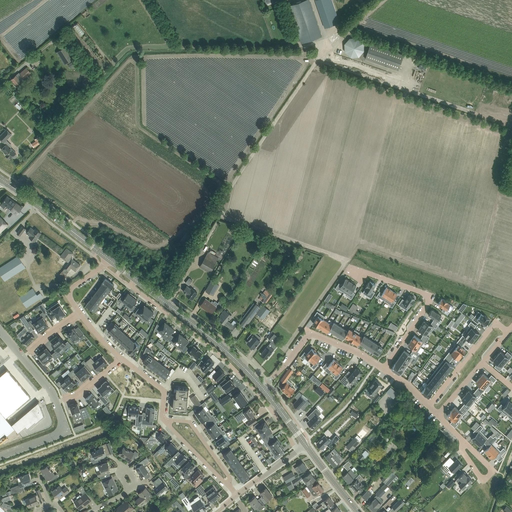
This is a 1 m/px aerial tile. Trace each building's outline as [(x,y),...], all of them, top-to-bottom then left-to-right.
[(323,36),(312,2),(310,0),(303,0),(288,5),(301,43),(323,36)] [(315,0),(325,28),(339,23),(331,0),(315,0)] [(345,52),(351,57),(359,57),(364,51),(363,43),(357,37),(350,38),(344,44),(345,52)] [(370,43),(365,59),(399,70),(404,55),(370,43)] [(67,45),(56,52),(64,65),(75,58),(67,45)] [(20,74),(19,72),(16,75),(15,76),(11,79),(16,85),(20,82),(30,73),(27,69),(26,68),(20,74)] [(0,138),(4,142),(7,139),(11,134),(6,129),(2,134),(0,135),(0,138)] [(34,147),(39,144),(42,142),(38,137),(35,140),(35,141),(31,144),(34,147)] [(10,158),(12,156),(14,158),(15,158),(17,156),(17,155),(15,153),(16,153),(7,144),(5,146),(1,149),(6,154),(5,155),(9,159),(10,158)] [(0,205),(4,208),(5,205),(17,214),(22,207),(7,196),(0,205)] [(41,233),(37,230),(37,231),(34,229),(34,230),(31,227),(28,231),(22,226),(17,233),(20,236),(24,231),(30,235),(29,237),(35,241),(41,233)] [(75,271),(80,265),(73,259),(73,256),(72,255),(73,253),(67,248),(60,256),(69,263),(67,265),(64,268),(62,272),(62,271),(58,276),(62,279),(64,277),(64,278),(66,275),(71,268),(75,271)] [(208,252),(200,267),(210,273),(218,258),(208,252)] [(18,256),(0,268),(0,273),(5,281),(25,267),(18,256)] [(326,259),(318,271),(328,277),(336,265),(330,261),(330,262),(326,259)] [(105,278),(102,283),(110,290),(114,285),(105,278)] [(339,283),(335,288),(338,290),(339,289),(344,292),(350,282),(345,279),(341,285),(339,283)] [(211,280),(205,291),(213,296),(219,285),(211,280)] [(366,287),(363,293),(371,298),(374,292),(371,290),(375,284),(373,283),(373,282),(371,280),(370,281),(369,282),(368,282),(365,286),(366,287)] [(350,282),(344,292),(349,296),(348,297),(351,298),(354,293),(351,291),(355,285),(354,284),(354,283),(352,281),(351,283),(350,282)] [(110,290),(102,283),(102,284),(99,288),(107,293),(110,289),(110,290)] [(187,286),(183,291),(187,294),(186,294),(187,294),(188,296),(192,299),(197,293),(191,288),(190,289),(187,286)] [(379,291),(376,297),(379,299),(380,298),(385,301),(391,291),(389,289),(390,288),(387,286),(387,288),(386,287),(382,293),(379,291)] [(33,288),(19,297),(26,307),(43,297),(40,293),(37,295),(33,288)] [(96,292),(103,298),(107,293),(99,288),(96,292)] [(265,290),(259,298),(264,302),(270,294),(273,291),(269,288),(266,291),(265,290)] [(391,291),(385,301),(390,304),(389,305),(392,307),(395,302),(393,300),(397,294),(391,291)] [(100,302),(103,298),(96,292),(92,296),(100,302)] [(121,302),(122,301),(126,304),(126,305),(133,295),(130,293),(130,294),(128,293),(124,297),(122,295),(118,300),(121,302)] [(132,311),(136,306),(133,304),(137,299),(135,298),(136,297),(133,295),(126,305),(126,304),(125,305),(132,311)] [(402,299),(398,305),(406,310),(410,304),(411,304),(414,300),(413,299),(414,298),(409,295),(405,301),(402,299)] [(92,296),(89,301),(99,308),(97,306),(100,302),(92,296)] [(440,301),(438,304),(444,308),(442,311),(447,315),(453,307),(447,303),(447,302),(443,299),(443,300),(441,299),(440,298),(439,300),(440,301)] [(203,302),(200,306),(203,308),(204,307),(205,308),(205,309),(211,314),(214,310),(216,307),(215,307),(218,303),(215,301),(214,302),(212,301),(211,303),(205,299),(203,302)] [(89,301),(86,305),(95,312),(99,308),(89,301)] [(48,311),(46,312),(51,319),(56,316),(58,319),(65,314),(57,302),(47,310),(48,311)] [(254,303),(239,322),(241,324),(242,323),(244,324),(244,325),(246,327),(260,308),(259,307),(259,306),(256,303),(255,304),(254,303)] [(353,303),(349,309),(354,312),(356,310),(358,306),(353,303)] [(461,306),(458,310),(462,312),(465,308),(467,305),(463,303),(463,304),(461,306)] [(138,308),(135,313),(142,318),(149,309),(144,305),(141,310),(138,308)] [(263,306),(257,314),(263,319),(270,310),(263,306)] [(149,309),(142,318),(150,324),(153,320),(150,317),(154,312),(149,309)] [(222,313),(220,316),(222,318),(220,320),(224,324),(231,329),(234,331),(237,328),(238,326),(235,324),(236,323),(234,321),(231,324),(230,322),(229,323),(227,321),(229,318),(231,314),(225,309),(225,310),(222,313)] [(432,310),(428,315),(434,318),(432,321),(437,325),(438,325),(441,320),(438,319),(440,316),(432,310)] [(317,311),(313,317),(316,319),(313,323),(318,326),(323,319),(325,316),(317,311)] [(474,316),(472,319),(478,324),(480,321),(485,325),(488,322),(488,323),(490,321),(489,320),(488,319),(489,319),(484,315),(478,311),(474,316)] [(37,319),(38,321),(43,328),(48,325),(43,319),(46,317),(43,312),(40,314),(41,316),(37,319)] [(27,330),(20,337),(26,344),(34,337),(30,332),(33,329),(31,327),(28,322),(24,315),(20,318),(24,324),(23,325),(27,330)] [(38,332),(43,328),(38,321),(37,319),(32,322),(31,320),(28,322),(31,327),(34,325),(38,332)] [(323,319),(318,326),(323,329),(328,322),(323,319)] [(424,320),(421,325),(429,330),(431,331),(434,327),(435,328),(437,325),(432,321),(430,324),(424,320)] [(154,329),(162,335),(170,325),(165,321),(161,326),(157,323),(154,329)] [(469,326),(466,330),(468,332),(475,338),(476,337),(476,338),(478,335),(477,335),(479,333),(473,329),(476,325),(471,321),(468,325),(469,326)] [(109,330),(108,331),(112,335),(119,328),(120,327),(115,323),(114,324),(111,322),(109,325),(112,327),(109,330)] [(328,322),(323,329),(327,332),(332,324),(328,322)] [(332,324),(327,332),(328,332),(330,333),(331,331),(333,333),(338,325),(333,322),(332,324)] [(175,329),(170,325),(162,335),(161,336),(169,342),(169,341),(173,336),(171,334),(175,329)] [(338,325),(333,333),(338,336),(343,328),(338,325)] [(419,328),(418,330),(424,334),(422,336),(427,340),(429,337),(425,335),(429,330),(421,325),(421,326),(420,325),(419,327),(419,328)] [(85,335),(79,328),(76,330),(75,328),(73,329),(72,329),(70,330),(67,332),(68,332),(67,333),(73,341),(79,337),(80,339),(85,335)] [(119,328),(112,335),(116,339),(123,331),(119,328)] [(343,328),(338,336),(342,338),(347,331),(343,328)] [(347,331),(342,338),(343,339),(343,338),(345,339),(346,337),(348,339),(353,331),(348,328),(347,331)] [(353,331),(348,339),(353,342),(358,334),(358,335),(360,333),(354,329),(353,331)] [(123,331),(116,339),(120,342),(127,335),(123,331)] [(249,340),(247,343),(254,348),(256,345),(257,344),(260,340),(261,338),(255,333),(253,331),(247,338),(249,340)] [(261,331),(259,334),(264,339),(267,337),(261,331)] [(462,335),(459,339),(464,343),(467,339),(472,342),(475,338),(468,332),(464,336),(462,335)] [(176,346),(184,336),(179,333),(175,338),(173,336),(169,341),(176,346)] [(358,334),(353,342),(358,345),(362,337),(358,335),(358,334)] [(127,335),(120,342),(124,346),(131,339),(127,335)] [(264,350),(261,354),(267,358),(270,355),(272,352),(277,346),(275,345),(279,340),(273,335),(269,340),(271,342),(266,348),(264,350)] [(362,337),(358,345),(360,346),(361,344),(363,346),(368,338),(364,335),(362,337)] [(414,335),(411,340),(421,347),(424,342),(425,343),(427,340),(422,336),(420,339),(414,335)] [(176,346),(184,352),(188,347),(185,345),(189,340),(184,336),(176,346)] [(60,337),(56,340),(62,347),(63,349),(67,346),(69,348),(72,345),(68,341),(65,343),(60,337)] [(368,338),(363,346),(368,349),(373,341),(368,338)] [(131,339),(124,346),(128,349),(128,350),(135,342),(134,342),(131,339)] [(459,339),(452,347),(462,355),(462,354),(463,355),(465,353),(464,352),(465,350),(461,347),(464,343),(459,339)] [(57,351),(62,347),(56,340),(52,344),(57,350),(54,352),(58,357),(60,354),(57,351)] [(409,343),(408,345),(413,349),(412,351),(417,355),(419,352),(417,351),(421,347),(411,340),(411,341),(410,340),(408,342),(409,343)] [(373,341),(368,349),(372,352),(377,344),(373,341)] [(135,342),(128,350),(132,354),(139,346),(135,342)] [(377,344),(372,352),(378,355),(383,347),(377,344)] [(188,352),(196,359),(202,352),(199,350),(199,349),(197,348),(196,348),(193,346),(188,352)] [(146,347),(143,354),(146,357),(150,352),(152,351),(146,347)] [(452,347),(446,356),(451,360),(454,356),(458,360),(462,355),(452,347)] [(46,348),(42,352),(48,359),(49,360),(53,356),(55,359),(58,357),(54,352),(51,354),(46,348)] [(304,352),(300,357),(303,359),(304,358),(308,362),(310,360),(316,353),(316,352),(316,351),(314,349),(314,350),(312,349),(307,354),(304,352)] [(404,350),(401,355),(410,361),(413,356),(415,358),(417,355),(412,351),(410,354),(404,350)] [(500,351),(497,355),(506,363),(511,355),(507,351),(504,354),(500,351)] [(41,360),(37,363),(43,369),(46,367),(44,365),(49,361),(49,360),(48,359),(42,352),(38,356),(41,360)] [(153,357),(153,358),(155,356),(150,352),(146,357),(143,361),(147,365),(153,357)] [(316,353),(310,360),(314,363),(311,367),(314,369),(318,364),(316,362),(321,356),(316,353)] [(401,355),(398,360),(407,366),(410,361),(401,355)] [(494,358),(493,360),(497,363),(494,367),(499,371),(506,363),(497,355),(496,356),(496,355),(494,357),(494,358)] [(444,359),(441,363),(449,370),(453,366),(449,363),(451,360),(446,356),(443,359),(444,359)] [(101,357),(97,360),(95,362),(91,358),(85,362),(88,365),(88,364),(92,369),(95,366),(98,370),(102,367),(106,363),(101,357)] [(152,368),(157,361),(153,358),(153,357),(147,365),(152,368)] [(214,363),(209,358),(204,363),(201,360),(196,366),(199,369),(201,367),(205,371),(214,363)] [(327,362),(322,367),(325,370),(329,373),(330,372),(332,370),(338,363),(338,362),(336,360),(336,361),(334,359),(329,364),(327,362)] [(79,368),(86,376),(90,373),(85,367),(88,365),(85,362),(84,360),(81,362),(83,364),(79,368)] [(398,360),(395,364),(402,369),(404,370),(407,366),(398,360)] [(152,368),(156,372),(162,364),(157,361),(152,368)] [(332,370),(330,372),(334,376),(333,377),(336,379),(341,374),(338,372),(343,367),(338,363),(332,370)] [(441,363),(438,367),(446,374),(449,370),(441,363)] [(156,372),(160,375),(166,367),(162,364),(156,372)] [(395,364),(391,369),(400,375),(404,370),(402,369),(395,364)] [(170,371),(166,367),(160,375),(165,378),(170,371)] [(438,367),(435,371),(444,378),(446,374),(438,367)] [(86,376),(79,368),(75,371),(73,370),(70,372),(74,376),(77,374),(82,380),(86,376)] [(213,376),(218,381),(225,373),(220,368),(216,372),(214,369),(208,375),(211,378),(213,376)] [(349,370),(340,380),(342,382),(344,379),(348,382),(350,380),(353,383),(362,372),(356,368),(351,373),(349,370)] [(8,370),(0,376),(0,410),(6,418),(31,397),(8,370)] [(435,371),(432,375),(441,382),(444,378),(435,371)] [(74,376),(70,372),(64,378),(71,386),(75,383),(71,378),(74,376)] [(287,372),(280,380),(284,383),(285,382),(286,383),(281,389),(289,396),(295,390),(291,386),(292,384),(287,379),(290,374),(287,372)] [(198,376),(202,381),(207,377),(204,373),(198,376)] [(481,374),(479,376),(480,377),(479,378),(488,385),(492,381),(493,382),(496,379),(491,374),(488,378),(483,373),(481,375),(481,374)] [(432,375),(429,378),(438,385),(441,382),(432,375)] [(71,386),(64,378),(57,383),(60,387),(63,385),(66,389),(71,386)] [(227,381),(225,378),(218,384),(220,387),(221,386),(226,392),(235,385),(230,378),(227,381)] [(429,378),(426,382),(427,384),(428,384),(435,389),(438,385),(429,378)] [(479,378),(475,382),(479,386),(476,389),(481,394),(488,385),(479,378)] [(376,380),(367,389),(371,393),(370,395),(373,397),(371,399),(376,403),(381,397),(377,393),(377,394),(376,393),(382,385),(376,380)] [(103,384),(98,388),(102,394),(99,397),(104,404),(108,401),(105,398),(114,391),(106,381),(102,384),(103,384)] [(208,389),(206,390),(208,393),(211,390),(215,387),(212,384),(210,386),(210,389),(208,389)] [(425,387),(424,387),(432,393),(435,389),(428,384),(427,384),(425,387)] [(318,386),(315,389),(321,395),(324,391),(318,386)] [(173,409),(187,410),(188,398),(187,398),(188,395),(189,388),(176,387),(176,394),(176,397),(174,397),(173,409)] [(393,387),(388,392),(395,399),(400,394),(393,387)] [(424,387),(421,392),(428,397),(432,393),(424,387)] [(469,390),(465,394),(474,402),(481,394),(476,389),(473,393),(469,390)] [(234,396),(241,406),(247,401),(240,391),(234,396)] [(297,399),(293,404),(299,409),(300,407),(304,404),(307,406),(310,403),(307,400),(306,401),(300,396),(302,394),(299,391),(294,397),(297,399)] [(99,403),(92,393),(85,399),(88,403),(92,409),(99,403)] [(222,406),(232,398),(229,393),(219,401),(222,406)] [(402,393),(397,399),(401,402),(405,397),(402,393)] [(463,397),(461,399),(465,402),(462,406),(467,410),(474,402),(465,394),(464,395),(464,394),(462,396),(463,397)] [(196,407),(201,403),(195,395),(190,398),(196,407)] [(501,403),(497,409),(500,411),(501,410),(506,414),(511,406),(511,401),(511,402),(509,400),(504,406),(501,403)] [(39,401),(12,424),(15,428),(18,432),(26,425),(28,428),(35,421),(36,422),(44,415),(39,401)] [(198,418),(206,412),(206,411),(203,407),(206,405),(204,402),(194,409),(197,412),(195,413),(196,414),(195,414),(198,418)] [(72,414),(73,414),(74,418),(81,415),(83,419),(90,416),(85,407),(80,409),(78,403),(74,404),(73,403),(70,405),(69,406),(72,414)] [(103,408),(108,414),(111,411),(106,406),(103,408)] [(129,406),(128,415),(132,415),(132,418),(136,418),(135,426),(141,426),(141,423),(142,414),(138,414),(139,407),(133,406),(133,407),(129,406)] [(451,410),(451,411),(460,419),(467,410),(462,406),(459,410),(455,406),(451,410)] [(142,414),(141,423),(146,424),(152,425),(153,420),(153,416),(154,412),(154,408),(152,408),(147,408),(146,415),(142,414)] [(243,411),(234,417),(238,422),(242,419),(244,422),(248,419),(254,415),(250,408),(246,411),(244,412),(243,411)] [(310,419),(307,422),(313,428),(322,420),(318,416),(321,413),(316,408),(309,415),(311,418),(310,419)] [(0,436),(5,433),(7,435),(15,428),(12,424),(0,410),(0,436)] [(208,410),(206,411),(206,412),(198,418),(200,422),(201,421),(202,422),(203,421),(206,424),(215,417),(213,414),(211,415),(208,410)] [(448,413),(447,415),(452,420),(450,423),(455,427),(458,424),(456,423),(460,419),(451,411),(450,411),(448,413)] [(218,427),(218,426),(215,422),(217,421),(215,417),(206,424),(208,427),(206,428),(209,433),(218,427)] [(250,426),(257,421),(255,418),(251,421),(248,423),(250,426)] [(253,426),(259,433),(268,427),(265,422),(260,425),(258,423),(253,426)] [(475,434),(471,438),(473,440),(472,441),(474,443),(475,442),(484,434),(486,431),(482,428),(483,427),(480,424),(473,432),(475,434)] [(209,433),(213,438),(214,436),(217,440),(223,435),(226,433),(224,430),(222,430),(219,426),(218,426),(218,427),(209,433)] [(265,442),(268,439),(270,438),(267,434),(271,431),(268,427),(259,433),(265,442)] [(355,437),(346,446),(351,451),(360,441),(367,433),(363,429),(355,437)] [(149,438),(147,440),(151,444),(155,441),(156,442),(158,439),(161,442),(166,437),(161,432),(160,433),(157,430),(149,438)] [(217,440),(215,441),(219,446),(222,444),(224,447),(230,443),(228,439),(229,438),(226,433),(223,435),(217,440)] [(484,434),(475,442),(479,446),(483,442),(485,445),(486,445),(490,440),(493,437),(491,435),(487,438),(484,434)] [(324,435),(316,443),(321,449),(324,446),(325,447),(327,445),(330,448),(339,438),(336,435),(331,440),(329,438),(328,439),(324,435)] [(487,448),(484,451),(488,455),(496,447),(493,443),(497,438),(495,436),(495,435),(493,437),(490,440),(486,445),(485,445),(487,448)] [(268,439),(265,442),(263,442),(266,446),(267,446),(271,450),(280,443),(277,439),(271,443),(268,439)] [(166,449),(171,454),(177,448),(171,442),(169,444),(167,441),(157,450),(161,454),(166,449)] [(95,459),(92,460),(93,464),(100,461),(99,458),(106,455),(106,453),(109,452),(108,449),(111,447),(109,442),(106,443),(102,445),(98,446),(99,448),(100,449),(92,452),(95,459)] [(280,443),(271,450),(274,455),(273,456),(275,459),(280,455),(277,452),(283,448),(280,443)] [(133,459),(136,455),(138,453),(135,450),(133,452),(130,450),(130,451),(123,447),(121,450),(118,454),(122,457),(123,456),(129,460),(131,457),(133,459)] [(488,455),(488,456),(490,458),(490,457),(492,459),(494,457),(499,461),(503,457),(506,450),(503,447),(500,450),(496,447),(488,455)] [(226,459),(233,453),(230,449),(223,454),(226,459)] [(382,449),(374,458),(379,461),(386,453),(387,452),(383,449),(382,449)] [(329,453),(325,456),(334,466),(338,463),(340,461),(341,461),(332,450),(329,453)] [(178,451),(166,463),(169,466),(172,462),(178,468),(187,459),(186,458),(187,457),(184,454),(183,455),(181,453),(178,451)] [(233,453),(226,459),(229,463),(237,458),(233,453)] [(450,457),(440,467),(446,473),(447,472),(451,476),(454,473),(462,465),(456,459),(454,461),(450,457)] [(149,462),(146,458),(135,466),(136,468),(134,470),(136,468),(142,476),(139,478),(147,473),(147,472),(150,470),(147,466),(144,468),(143,466),(149,462)] [(229,463),(232,468),(240,462),(237,458),(229,463)] [(189,461),(182,468),(183,469),(181,471),(185,474),(183,476),(186,479),(193,472),(191,469),(194,466),(189,461)] [(348,471),(342,476),(348,483),(352,480),(354,478),(353,478),(358,474),(355,471),(354,472),(349,466),(351,464),(349,461),(347,462),(343,465),(346,469),(346,468),(348,471)] [(99,477),(105,474),(110,473),(109,469),(110,468),(107,462),(103,463),(98,465),(100,470),(97,471),(99,477)] [(232,468),(235,472),(243,467),(240,462),(232,468)] [(298,474),(307,468),(302,462),(294,468),(298,474)] [(51,480),(53,480),(58,477),(57,474),(55,475),(53,472),(51,472),(48,465),(44,467),(40,469),(42,473),(43,473),(47,479),(50,478),(51,480)] [(246,471),(243,467),(235,472),(238,476),(246,471)] [(198,469),(188,479),(190,481),(192,478),(195,481),(193,484),(196,487),(203,480),(200,477),(203,474),(198,469)] [(387,473),(381,479),(385,483),(391,477),(394,473),(390,469),(387,473)] [(246,471),(238,476),(241,481),(249,475),(246,471)] [(283,477),(286,481),(286,483),(295,477),(295,476),(292,472),(283,477)] [(303,478),(304,481),(307,484),(310,482),(311,482),(315,479),(310,472),(306,475),(303,478)] [(463,472),(456,480),(459,484),(458,485),(463,489),(465,486),(468,489),(472,485),(469,482),(472,479),(468,475),(467,476),(466,475),(467,474),(466,473),(466,474),(464,472),(463,472)] [(12,493),(13,494),(24,490),(23,487),(27,485),(32,484),(30,480),(31,480),(29,473),(20,476),(22,481),(18,483),(19,485),(11,488),(12,491),(12,493)] [(354,482),(350,485),(355,491),(359,488),(360,487),(363,484),(360,481),(364,478),(361,476),(360,474),(357,477),(357,478),(355,480),(355,481),(354,482)] [(298,477),(292,482),(294,484),(300,480),(302,478),(300,475),(298,477)] [(154,489),(156,492),(159,495),(168,488),(163,482),(162,481),(159,477),(153,482),(157,486),(154,489)] [(112,478),(103,482),(109,494),(118,489),(115,484),(114,484),(111,479),(112,478)] [(452,479),(446,485),(449,488),(455,482),(452,479)] [(195,491),(187,482),(183,485),(185,488),(183,490),(188,497),(195,491)] [(316,495),(318,494),(323,490),(318,483),(314,486),(312,484),(309,485),(307,487),(311,492),(312,494),(313,495),(314,495),(315,495),(316,495)] [(365,491),(361,495),(366,499),(369,496),(372,493),(373,492),(373,491),(370,488),(372,486),(370,484),(365,489),(364,490),(365,491)] [(372,502),(368,505),(374,511),(377,507),(378,506),(383,501),(379,498),(385,491),(383,490),(387,485),(386,484),(375,494),(377,495),(374,497),(375,498),(372,502)] [(61,498),(64,496),(69,491),(66,487),(62,489),(59,485),(57,487),(57,486),(56,487),(56,488),(52,491),(56,497),(58,495),(61,498)] [(86,491),(82,485),(78,488),(82,494),(86,491)] [(207,495),(200,485),(196,488),(205,499),(207,497),(212,504),(216,501),(215,500),(220,496),(215,489),(207,495)] [(307,497),(311,494),(305,487),(301,490),(307,497)] [(151,495),(149,492),(145,488),(139,493),(141,496),(136,500),(139,504),(140,506),(150,498),(149,497),(151,495)] [(262,496),(260,498),(261,499),(265,504),(269,501),(267,499),(272,495),(269,492),(266,488),(260,492),(262,496)] [(36,490),(36,491),(38,494),(36,495),(35,495),(25,499),(27,503),(29,507),(39,503),(37,499),(39,498),(43,497),(39,489),(36,490)] [(74,501),(74,502),(76,505),(77,504),(80,509),(85,506),(85,505),(87,503),(87,504),(91,501),(88,497),(85,493),(81,496),(80,494),(76,497),(78,499),(74,501)] [(194,499),(189,503),(195,511),(200,511),(206,508),(200,498),(200,499),(198,495),(193,499),(194,499)] [(181,499),(185,505),(190,501),(186,496),(183,498),(181,499)] [(265,504),(261,499),(259,501),(255,497),(253,499),(253,498),(249,501),(255,508),(256,507),(258,509),(260,507),(265,504)] [(316,510),(318,509),(323,506),(322,506),(326,503),(328,507),(330,506),(334,503),(329,497),(325,500),(324,501),(318,505),(316,502),(315,500),(311,503),(313,505),(312,505),(316,510)] [(392,506),(392,507),(396,511),(405,502),(400,498),(392,506)] [(129,511),(134,508),(131,505),(128,501),(122,506),(121,505),(116,509),(118,511),(129,511)]
